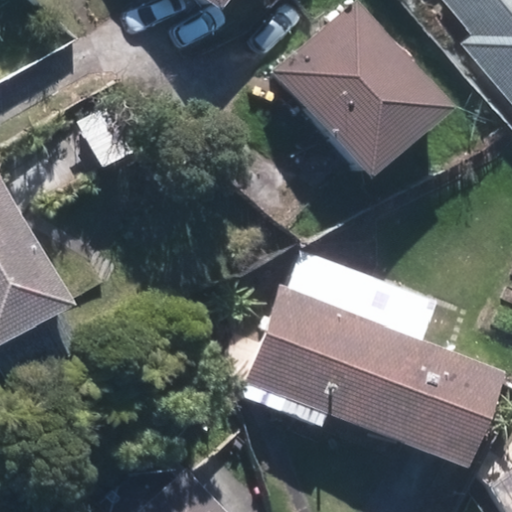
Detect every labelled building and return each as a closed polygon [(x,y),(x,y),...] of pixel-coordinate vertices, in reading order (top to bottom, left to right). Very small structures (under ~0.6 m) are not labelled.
[(221,0),(199,0),(214,11),(221,0)] [(450,101),(358,0),(346,0),(268,72),(364,178),(450,101)] [(511,0),(443,0),(476,35),(468,43),(511,90),(511,0)] [(0,173),(0,333),(66,300),(0,173)] [(270,285),(236,396),(319,421),(321,414),(470,460),(497,371),(415,345),(430,296),(299,256),(289,291),(270,285)] [(511,511),(511,444),(475,470),(502,511),(511,511)] [(230,511),(177,457),(121,511),(230,511)]
